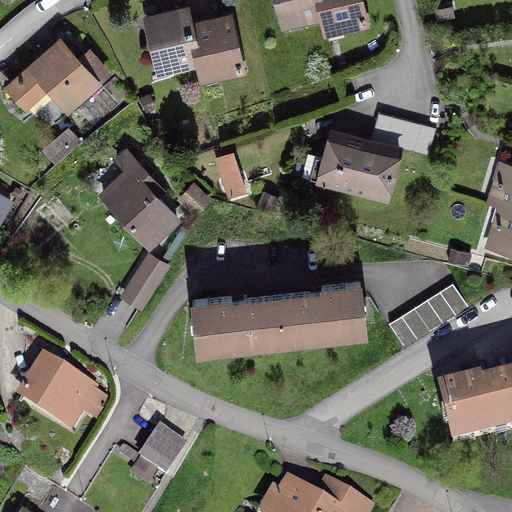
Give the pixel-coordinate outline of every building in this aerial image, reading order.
[(324,21),(318,0),(277,0),(280,14),(296,10),(299,20),(322,15),(323,21),(324,21)] [(318,0),(324,21),(339,17),(342,28),(366,22),(360,0),(318,0)] [(200,68),(186,8),(146,17),(156,60),(172,56),(175,67),(198,61),(199,68),(200,68)] [(186,8),(200,68),(215,64),(218,75),(242,69),(230,15),(191,25),(187,8),(186,8)] [(42,90),(39,86),(44,82),(67,108),(96,81),(95,80),(106,70),(88,50),(77,59),(60,40),(8,85),(25,105),(42,90)] [(378,111),(370,140),(385,144),(393,115),(378,111)] [(393,115),(385,144),(399,148),(407,119),(393,115)] [(399,148),(414,152),(421,123),(407,119),(399,148)] [(421,123),(414,152),(428,156),(436,127),(421,123)] [(386,197),(399,148),(385,144),(370,140),(332,130),(325,158),(309,154),(304,175),(386,197)] [(46,150),(56,161),(79,141),(72,133),(64,139),(61,136),(46,150)] [(138,162),(103,194),(147,243),(176,216),(154,192),(160,187),(138,162)] [(511,209),(511,166),(507,182),(497,179),(490,203),(501,206),(510,209),(511,209)] [(224,179),(229,196),(245,191),(240,174),(224,179)] [(207,199),(194,185),(181,198),(195,211),(207,199)] [(0,216),(10,199),(0,193),(0,216)] [(511,209),(510,209),(506,224),(496,221),(489,245),(511,251),(511,209)] [(165,267),(148,256),(124,294),(141,305),(165,267)] [(277,294),(282,338),(365,329),(359,281),(321,285),(321,289),(277,294)] [(468,307),(452,283),(389,322),(404,347),(468,307)] [(282,338),(277,294),(232,299),(231,295),(193,299),(198,347),(282,338)] [(44,357),(22,393),(72,423),(93,387),(44,357)] [(480,384),(440,394),(453,442),(511,427),(511,379),(481,388),(480,384)] [(185,444),(159,427),(132,471),(147,481),(156,467),(165,473),(185,444)] [(280,493),(275,489),(262,511),(263,511),(365,511),(370,505),(345,490),(336,506),(288,478),(280,493)]
